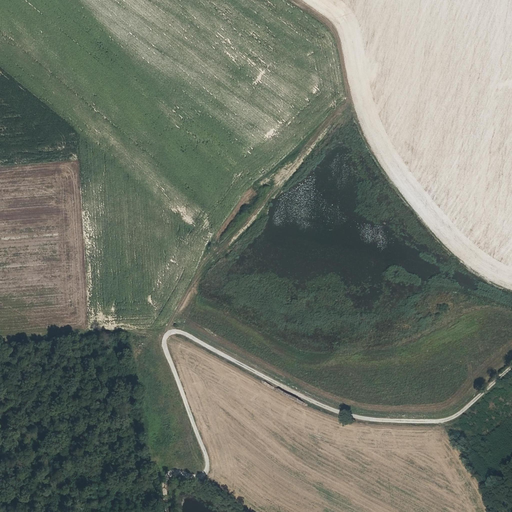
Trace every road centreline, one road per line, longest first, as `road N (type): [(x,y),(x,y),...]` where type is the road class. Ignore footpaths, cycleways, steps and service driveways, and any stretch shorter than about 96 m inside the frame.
road 1 (track): [(165,511),(166,475),(198,478),(206,468),(166,335),(186,335),(308,400),(368,420),(454,417),(511,366)]
road 2 (track): [(290,0),(332,27),(344,97)]
